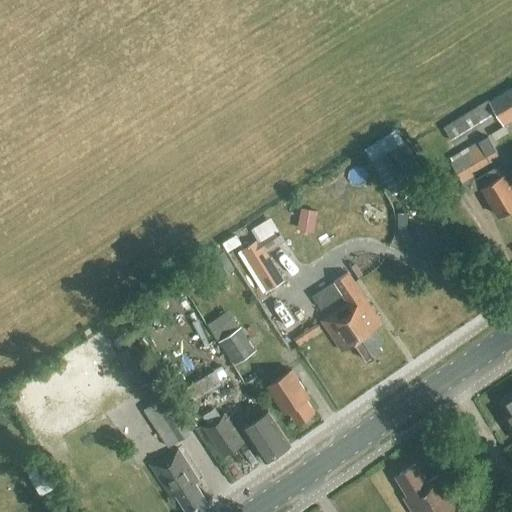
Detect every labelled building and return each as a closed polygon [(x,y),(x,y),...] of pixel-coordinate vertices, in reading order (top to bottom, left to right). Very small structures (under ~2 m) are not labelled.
[(452,144),(497,116),(504,126),(511,121),(511,87),(443,127),(452,144)] [(474,173),(498,157),(488,137),(478,142),(479,145),(451,163),(462,183),(474,176),(474,173)] [(404,145),(372,166),(392,195),(423,175),(404,145)] [(481,188),(499,217),(511,209),(511,189),(503,175),(502,175),(497,166),(485,173),(490,182),(481,188)] [(282,230),(300,218),(291,205),(272,217),(282,230)] [(258,240),(242,250),(267,291),(283,281),(265,252),(282,242),(275,230),(258,240)] [(235,236),(224,243),(229,252),(240,245),(235,236)] [(223,253),(210,260),(221,277),(233,270),(223,253)] [(334,282),(313,296),(321,310),(343,295),(346,300),(342,302),(345,306),(322,321),(342,351),(355,342),(367,361),(382,351),(379,347),(383,344),(374,330),(382,325),(348,273),(334,282)] [(219,344),(236,366),(256,351),(240,329),(219,344)] [(296,424),(315,412),(302,393),(305,391),(292,372),(267,388),(280,407),(283,405),(296,424)] [(511,392),(499,401),(501,405),(507,413),(502,416),(511,432),(511,392)] [(167,448),(192,431),(171,395),(143,410),(167,448)] [(265,462),(290,445),(268,412),(243,429),(265,462)] [(222,459),(244,443),(225,413),(201,428),(222,459)] [(0,466),(9,460),(0,446),(0,466)] [(185,511),(190,511),(206,502),(194,483),(198,480),(177,448),(150,466),(171,499),(175,496),(185,511)] [(50,461),(59,484),(73,479),(64,456),(50,461)] [(412,511),(463,511),(441,475),(427,484),(415,465),(396,477),(407,496),(404,498),(412,511)] [(39,496),(54,487),(43,467),(28,476),(39,496)]
